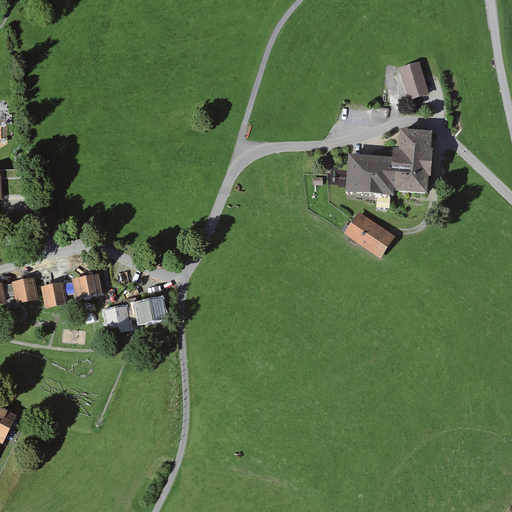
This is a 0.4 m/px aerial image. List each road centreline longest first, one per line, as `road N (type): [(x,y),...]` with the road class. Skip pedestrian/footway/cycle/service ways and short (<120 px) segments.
road 1 (residential): [(70,249),(93,248),(177,274),(197,257),(233,164),(399,126),(441,131),(511,198)]
road 2 (track): [(183,271),(183,445),(155,511)]
